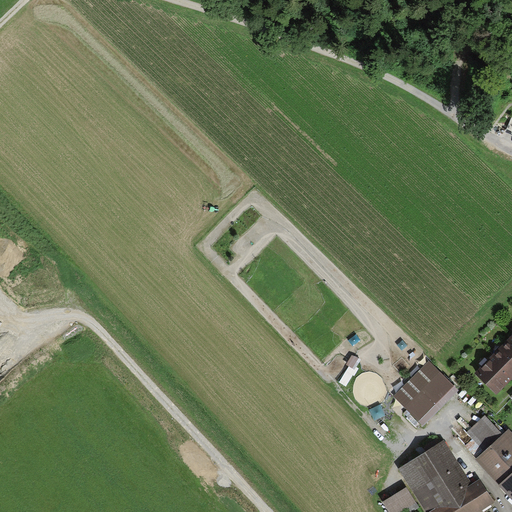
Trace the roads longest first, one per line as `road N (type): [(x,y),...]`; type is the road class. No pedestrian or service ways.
road 1 (track): [(484,137),(381,74),(163,0)]
road 2 (unknown): [(267,511),(87,320),(61,316),(9,333)]
